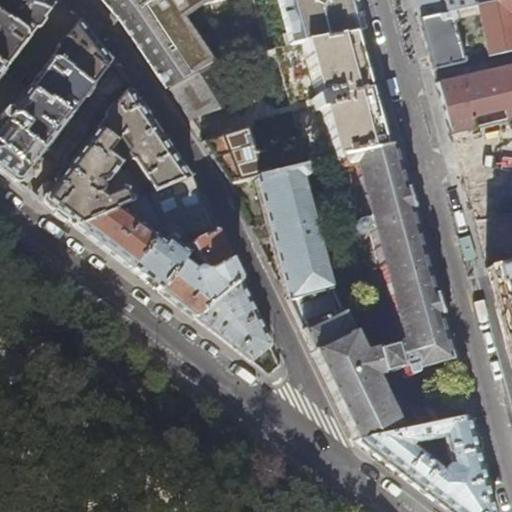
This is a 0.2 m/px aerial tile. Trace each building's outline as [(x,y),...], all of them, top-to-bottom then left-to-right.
[(0,0),(0,70),(29,31),(34,31),(40,22),(52,30),(67,11),(43,0),(0,0)] [(99,0),(133,40),(149,65),(165,90),(170,87),(208,65),(211,63),(183,19),(202,5),(220,0),(252,0),(266,52),(277,50),(303,45),(353,36),(361,34),(352,0),(99,0)] [(477,6),(504,0),(413,0),(418,20),(451,12),(453,12),(477,7),(477,6)] [(511,51),(511,30),(509,17),(511,16),(511,0),(504,0),(477,6),(477,7),(485,51),(479,52),(481,59),(494,56),(511,51)] [(78,20),(67,11),(52,30),(60,36),(55,44),(54,48),(0,120),(0,171),(14,182),(23,189),(33,172),(33,169),(32,166),(29,164),(94,77),(111,104),(52,182),(51,181),(47,180),(45,180),(42,182),(33,196),(56,214),(72,226),(115,209),(127,204),(124,194),(116,189),(101,195),(97,194),(96,191),(97,188),(96,185),(103,182),(116,164),(104,154),(116,136),(126,150),(125,153),(127,157),(129,159),(132,160),(154,193),(190,178),(164,142),(118,77),(96,45),(78,20)] [(462,63),(452,22),(454,22),(456,19),(457,17),(455,14),(453,12),(451,12),(418,20),(432,70),(462,63)] [(364,79),(353,36),(303,45),(317,96),(312,97),(316,110),(320,109),(333,159),(336,158),(383,149),(364,79)] [(317,96),(303,45),(277,50),(306,164),(333,159),(320,109),(316,110),(312,97),(317,96)] [(170,87),(189,116),(229,106),(208,65),(170,87)] [(451,140),(511,123),(511,67),(481,74),(436,85),(443,112),(451,140)] [(254,179),(288,303),(292,312),(328,386),(356,442),(441,424),(439,415),(423,418),(422,421),(417,421),(416,421),(415,419),(401,422),(401,425),(391,427),(368,377),(373,375),(400,369),(409,366),(410,370),(413,370),(450,361),(440,324),(424,266),(405,197),(392,147),(383,149),(336,158),(338,165),(353,162),(402,340),(396,342),(361,351),(354,352),(339,322),(345,318),(329,285),(326,285),(323,286),(294,175),(303,173),(302,165),(254,179)] [(402,340),(353,162),(338,165),(368,276),(376,303),(385,337),(394,335),(396,342),(402,340)] [(326,285),(298,178),(304,176),(303,173),(294,175),(323,286),(326,285)] [(182,215),(203,206),(197,193),(190,178),(154,193),(149,195),(127,204),(115,209),(153,238),(158,231),(164,223),(182,215)] [(215,231),(203,206),(182,215),(195,241),(215,231)] [(153,238),(115,209),(72,226),(99,247),(128,269),(153,238)] [(185,254),(168,241),(168,240),(158,231),(153,238),(128,269),(143,280),(157,291),(179,262),(185,254)] [(226,253),(215,231),(195,241),(195,242),(191,246),(202,270),(197,270),(195,270),(193,273),(179,262),(157,291),(169,300),(193,318),(239,280),(226,253)] [(511,263),(486,270),(491,289),(495,304),(507,348),(511,366),(511,263)] [(376,303),(368,276),(339,284),(351,310),(376,303)] [(270,346),(239,280),(193,318),(214,334),(251,362),(270,346)] [(361,351),(345,318),(339,322),(354,352),(361,351)] [(414,373),(413,370),(410,370),(409,366),(400,369),(402,376),(404,378),(411,376),(414,373)] [(397,422),(373,375),(368,377),(391,427),(401,425),(401,422),(397,422)] [(490,511),(475,456),(465,418),(441,424),(356,442),(447,511),(490,511)]
